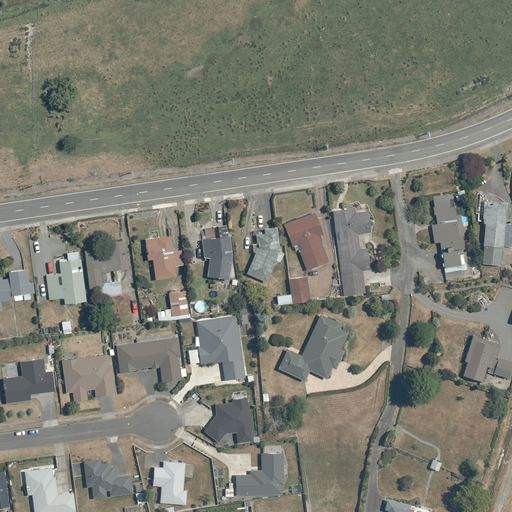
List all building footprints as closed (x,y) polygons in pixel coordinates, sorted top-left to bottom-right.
[(458,205),(457,191),(431,194),(434,223),(431,223),(433,241),(438,240),(442,273),(463,270),(461,252),(464,252),(458,205)] [(506,203),(498,196),(474,194),(473,213),(478,214),(477,221),(483,221),(480,263),(499,265),(501,246),(511,247),(511,234),(511,222),(504,221),(506,203)] [(367,210),(353,211),(353,206),(331,209),(342,294),(364,291),(361,269),(368,268),(365,247),(358,248),(356,233),(369,231),(367,210)] [(321,233),(313,211),(282,221),(290,245),(297,242),(306,268),(327,260),(318,234),(321,233)] [(262,231),(254,232),(256,242),(251,243),(253,255),(246,274),(266,281),(274,259),(279,262),(283,251),(279,250),(274,225),(262,227),(262,231)] [(171,250),(169,234),(144,237),(147,257),(151,256),(154,278),(175,275),(174,265),(182,264),(180,249),(171,250)] [(228,278),(232,236),(210,234),(206,276),(228,278)] [(83,248),(87,287),(90,287),(92,300),(101,299),(101,296),(121,294),(119,280),(107,281),(105,270),(127,267),(124,239),(99,242),(99,246),(83,248)] [(84,300),(78,249),(65,251),(66,259),(55,260),(57,272),(45,274),(48,298),(63,297),(64,302),(84,300)] [(497,266),(481,268),(481,276),(498,274),(497,266)] [(26,281),(25,267),(6,269),(7,277),(0,277),(0,301),(33,298),(31,280),(26,281)] [(276,303),(290,302),(310,299),(308,276),(288,278),(289,292),(275,294),(276,303)] [(168,301),(169,308),(155,309),(156,321),(170,319),(188,317),(184,287),(166,289),(168,301)] [(340,347),(347,331),(340,328),(343,322),(319,311),(300,354),(285,348),(277,368),(304,379),(308,369),(326,377),(331,366),(335,368),(343,349),(340,347)] [(245,382),(236,313),(196,319),(200,347),(187,349),(189,364),(221,359),(225,385),(245,382)] [(70,321),(61,322),(61,330),(71,329),(70,321)] [(495,342),(471,334),(462,362),(464,363),(461,374),(481,380),(484,370),(507,377),(511,363),(491,357),(495,342)] [(181,377),(176,335),(115,343),(118,370),(159,365),(161,379),(181,377)] [(114,392),(109,353),(61,359),(65,391),(72,391),(73,399),(86,398),(85,388),(94,387),(94,394),(114,392)] [(44,371),(43,357),(20,360),(22,375),(2,378),(5,402),(29,399),(28,394),(53,390),(50,370),(44,371)] [(252,439),(247,396),(229,398),(230,401),(215,403),(216,413),(203,430),(217,441),(224,432),(235,431),(235,435),(236,435),(237,441),(252,439)] [(282,451),(261,452),(262,469),(249,469),(249,474),(234,474),(235,493),(282,493),(282,451)] [(441,461),(432,456),(427,466),(437,471),(441,461)] [(92,497),(106,495),(105,490),(109,490),(110,495),(132,492),(130,473),(115,475),(113,460),(96,462),(95,458),(83,460),(86,485),(90,484),(92,497)] [(183,461),(162,460),(162,466),(152,466),(152,484),(160,484),(159,501),(184,502),(185,487),(182,487),(182,475),(191,476),(192,463),(183,463),(183,461)] [(56,493),(53,466),(21,470),(24,493),(31,492),(33,511),(55,511),(74,510),(72,491),(56,493)] [(233,482),(224,481),(223,494),(232,495),(233,482)] [(143,491),(134,493),(135,501),(144,500),(143,491)] [(412,505),(386,497),(382,508),(387,509),(385,511),(429,511),(412,505)]
